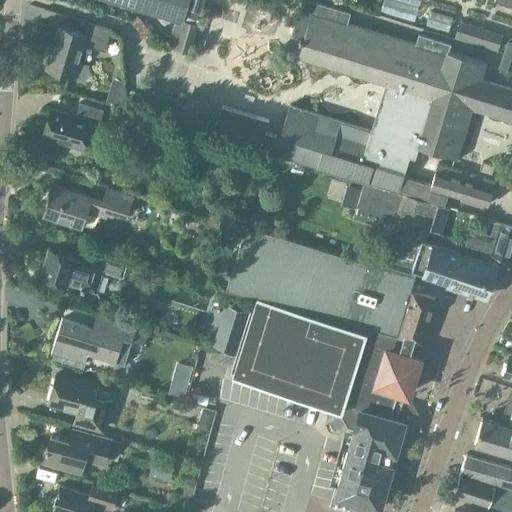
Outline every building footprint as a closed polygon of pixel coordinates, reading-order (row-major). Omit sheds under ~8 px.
[(120,0),(183,18),(173,48),(189,53),(205,0),(120,0)] [(220,105),(212,134),(274,153),(365,182),(399,191),(404,176),(410,157),(416,159),(419,146),(457,158),(473,108),(511,119),(511,88),(482,79),(487,62),(449,50),(451,43),(420,34),(416,45),(347,23),(351,12),(310,0),(301,0),(290,35),(304,40),(299,55),(380,80),(366,128),(290,105),(286,116),(279,136),(265,132),(269,120),(220,105)] [(111,48),(115,35),(111,34),(113,30),(89,23),(85,35),(59,28),(46,69),(75,78),(84,47),(106,53),(107,48),(111,48)] [(481,28),(476,44),(498,51),(503,35),(481,28)] [(511,70),(511,67),(511,42),(509,48),(505,46),(503,54),(498,66),(511,70)] [(127,84),(123,82),(117,103),(129,107),(127,84)] [(100,125),(104,110),(80,103),(76,116),(51,109),(42,138),(83,151),(91,122),(100,125)] [(111,109),(109,118),(121,121),(124,113),(111,109)] [(404,176),(399,191),(437,203),(445,205),(448,194),(487,206),(494,181),(490,180),(478,176),(452,168),(453,165),(448,163),(447,166),(438,163),(432,185),(404,176)] [(365,182),(354,218),(379,225),(380,226),(377,238),(390,242),(384,261),(449,282),(447,287),(485,300),(497,265),(426,241),(430,229),(434,216),(437,203),(399,191),(365,182)] [(103,202),(91,198),(92,196),(54,184),(44,214),(82,226),(87,210),(107,216),(109,209),(127,215),(133,195),(108,188),(103,202)] [(434,216),(430,229),(442,232),(446,220),(434,216)] [(510,260),(511,252),(511,227),(496,222),(491,237),(473,232),(470,242),(488,248),(487,253),(510,260)] [(371,260),(370,264),(352,258),(246,226),(227,290),(254,299),(332,322),(334,316),(414,341),(421,343),(436,298),(410,290),(416,272),(383,264),(371,260)] [(128,261),(88,248),(84,260),(50,248),(41,275),(67,284),(97,294),(104,272),(123,278),(127,264),(128,261)] [(332,322),(254,299),(231,373),(340,407),(339,411),(336,411),(332,412),(329,415),(327,418),(326,422),(327,425),(329,429),(332,431),(335,433),(339,433),(343,432),(346,429),(348,426),(354,428),(351,438),(396,450),(404,422),(390,418),(392,411),(399,413),(403,399),(397,398),(398,391),(408,394),(420,359),(410,356),(414,341),(334,316),(332,322)] [(62,318),(51,354),(81,363),(84,352),(116,362),(125,364),(132,342),(144,346),(148,333),(136,329),(136,327),(106,318),(97,314),(92,327),(62,318)] [(241,331),(221,325),(214,345),(235,352),(241,331)] [(102,429),(111,401),(106,400),(109,392),(97,387),(97,385),(57,374),(49,403),(79,411),(76,422),(102,429)] [(134,401),(138,389),(120,384),(117,396),(134,401)] [(204,408),(201,418),(211,420),(214,411),(204,408)] [(511,428),(508,427),(508,426),(483,418),(475,443),(511,454),(511,428)] [(103,464),(110,440),(74,430),(71,441),(52,435),(44,462),(80,472),(84,458),(103,464)] [(387,479),(391,465),(387,464),(391,451),(395,452),(396,450),(351,438),(343,467),(387,479)] [(511,511),(511,467),(471,455),(467,454),(454,495),(508,511),(511,511)] [(155,459),(152,472),(171,478),(175,464),(155,459)] [(387,479),(343,467),(335,497),(379,509),(387,479)] [(113,509),(119,489),(93,482),(89,494),(60,485),(52,511),(53,511),(91,511),(95,503),(113,509)]
